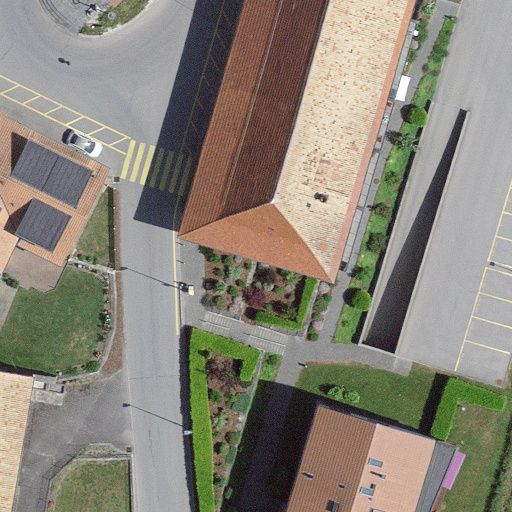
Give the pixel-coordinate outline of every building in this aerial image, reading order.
[(92,0),(96,4),(101,0),(122,22),(145,0),(92,0)] [(403,0),(250,0),(187,224),(329,264),(403,0)] [(103,165),(0,118),(0,266),(47,287),(103,165)] [(0,511),(37,511),(59,387),(0,377),(0,511)] [(289,511),(429,511),(451,444),(322,403),(289,511)]
